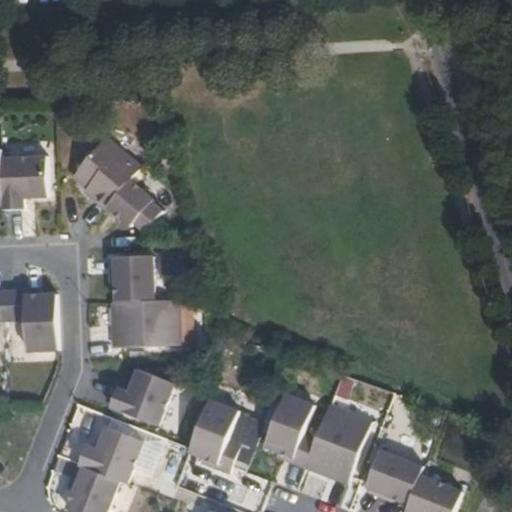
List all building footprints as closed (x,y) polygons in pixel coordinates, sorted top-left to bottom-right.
[(98,201),(110,211),(113,208),(136,180),(145,170),(109,140),(78,178),(100,198),(98,201)] [(7,211),(7,216),(27,216),(26,210),(37,210),(37,170),(5,170),(5,179),(7,211)] [(100,198),(78,178),(75,182),(98,201),(100,198)] [(159,199),(136,180),(113,208),(137,227),(140,223),(151,231),(168,210),(158,201),(159,199)] [(121,285),(122,301),(159,300),(158,255),(121,257),(121,285)] [(29,292),(5,293),(6,322),(30,322),(30,351),(60,351),(60,296),(29,296),(29,292)] [(185,343),(183,299),(159,300),(122,301),(123,331),(118,332),(118,346),(185,343)] [(134,381),(174,392),(177,383),(140,368),(134,381)] [(160,424),(174,392),(134,381),(131,390),(121,387),(114,405),(160,424)] [(312,466),(314,462),(323,440),(309,434),(321,405),(292,394),(271,444),(299,456),(298,461),(312,466)] [(231,440),(243,411),(213,400),(194,452),(222,464),(220,468),(233,472),(243,446),(231,440)] [(352,484),(378,425),(336,407),(323,440),(314,462),(341,474),(339,479),(352,484)] [(124,478),(130,481),(146,439),(110,425),(100,447),(90,443),(82,463),(87,464),(124,478)] [(416,501),(428,471),(430,467),(388,452),(387,452),(374,484),(401,495),(416,501)] [(87,464),(82,463),(72,487),(78,489),(87,464)] [(101,511),(110,511),(124,478),(87,464),(78,489),(73,501),(101,511)] [(416,501),(414,508),(424,511),(460,511),(470,487),(428,471),(416,501)] [(398,500),(401,495),(374,484),(372,489),(398,500)]
